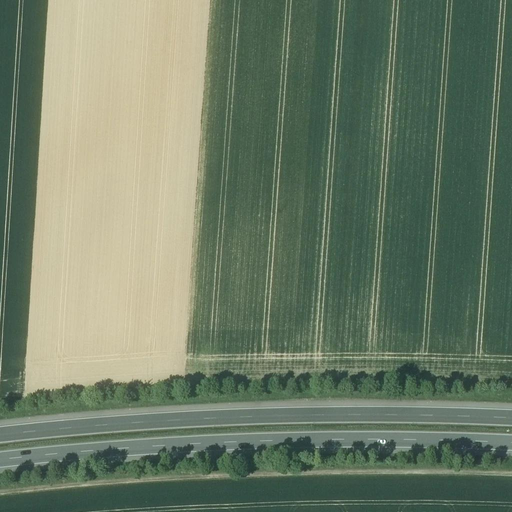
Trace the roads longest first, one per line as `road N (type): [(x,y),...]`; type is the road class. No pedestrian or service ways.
road 1 (motorway): [(0,467),(400,441),(511,448)]
road 2 (track): [(0,499),(199,481),(511,479)]
road 3 (motorway): [(511,423),(265,421),(0,440)]
